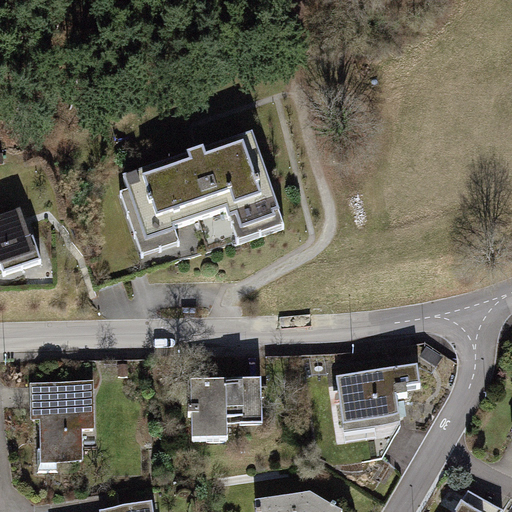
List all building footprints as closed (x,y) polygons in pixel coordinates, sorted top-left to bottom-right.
[(121,200),(141,263),(179,251),(173,231),(226,215),(237,249),(281,235),(251,141),(123,182),(128,198),(121,200)] [(0,220),(0,284),(41,270),(21,213),(0,220)] [(412,380),(350,383),(353,431),(415,428),(412,380)] [(278,388),(206,393),(209,448),(282,444),(278,388)] [(110,395),(53,393),(49,471),(91,473),(92,443),(107,443),(110,395)] [(339,511),(323,500),(268,502),(268,511),(339,511)]
